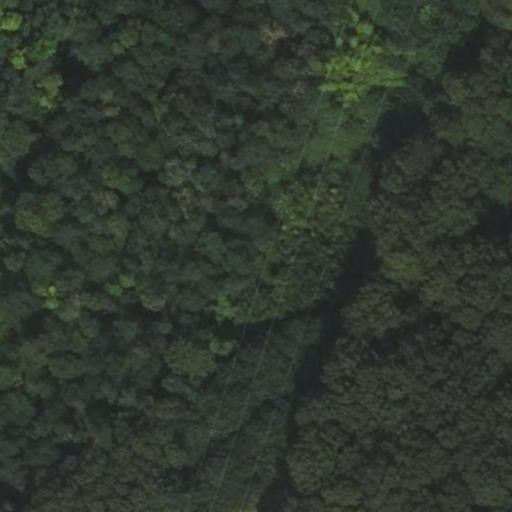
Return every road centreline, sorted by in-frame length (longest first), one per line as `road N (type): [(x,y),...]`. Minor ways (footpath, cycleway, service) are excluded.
road 1 (track): [(428,0),(414,36),(412,154),(446,246),(511,341)]
road 2 (track): [(511,385),(289,511)]
